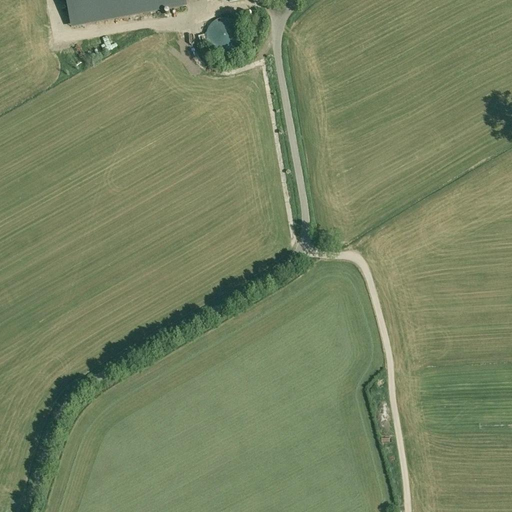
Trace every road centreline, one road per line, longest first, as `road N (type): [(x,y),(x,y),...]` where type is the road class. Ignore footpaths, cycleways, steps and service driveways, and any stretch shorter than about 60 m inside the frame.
road 1 (unclassified): [(30,511),(53,433),(73,399),(273,278),(302,252),(304,207),(275,34),(281,11),(295,0)]
road 2 (track): [(406,511),(387,348),(363,267),(349,256),(302,252)]
